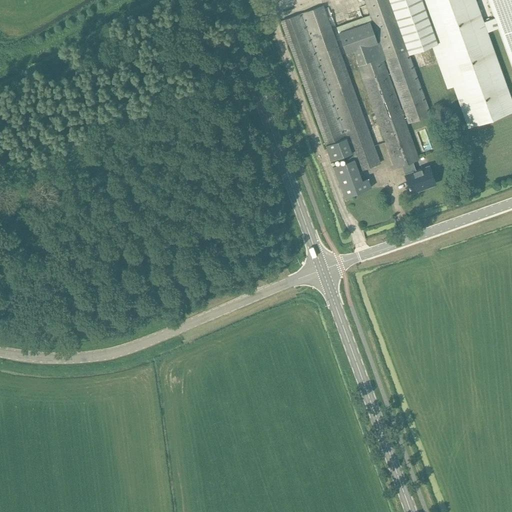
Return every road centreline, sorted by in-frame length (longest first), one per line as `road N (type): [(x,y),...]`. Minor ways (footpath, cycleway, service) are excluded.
road 1 (tertiary): [(322,269),(118,354),(42,359),(0,352)]
road 2 (secondary): [(224,0),(322,269)]
road 3 (secondary): [(322,269),(410,511)]
road 4 (unclassified): [(322,269),(511,203)]
road 5 (track): [(126,0),(0,69)]
